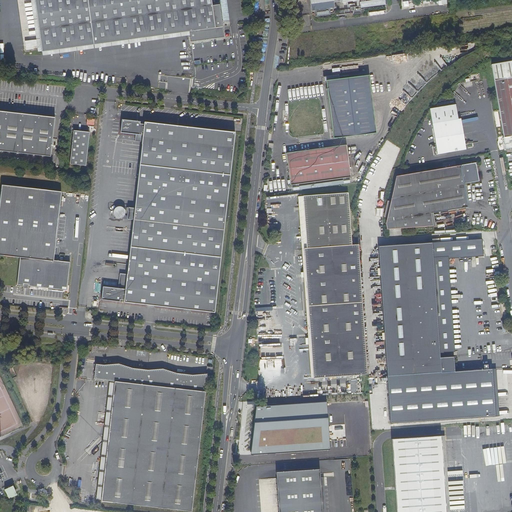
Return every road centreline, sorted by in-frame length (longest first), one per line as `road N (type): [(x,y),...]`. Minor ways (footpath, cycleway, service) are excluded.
road 1 (tertiary): [(234,346),(276,0)]
road 2 (unclassified): [(234,346),(0,314)]
road 3 (unclassified): [(0,323),(234,346)]
road 4 (tertiary): [(216,511),(234,346)]
road 5 (residential): [(511,281),(494,150)]
